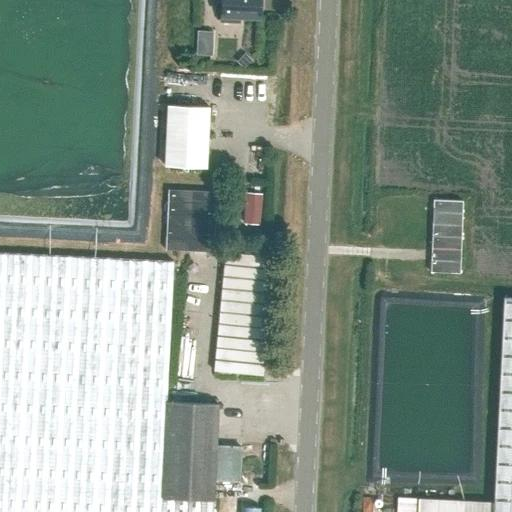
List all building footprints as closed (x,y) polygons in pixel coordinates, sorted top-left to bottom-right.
[(260,0),(221,0),(220,22),(239,23),(239,17),(260,18),(260,0)] [(201,28),(196,46),(210,50),(215,32),(201,28)] [(197,50),(197,57),(212,58),(213,50),(197,50)] [(206,168),(209,107),(168,105),(165,166),(206,168)] [(213,251),(216,192),(168,189),(165,249),(213,251)] [(259,224),(261,194),(246,193),(243,223),(259,224)] [(462,200),(433,199),(431,272),(460,273),(462,200)] [(224,252),(213,371),(263,376),(274,257),(224,252)] [(211,511),(212,500),(162,498),(167,401),(173,261),(69,256),(0,253),(0,511),(211,511)] [(493,503),(492,511),(511,511),(511,298),(503,298),(493,503)] [(162,498),(212,500),(213,500),(214,480),(239,481),(241,448),(216,447),(218,404),(167,401),(162,498)] [(492,511),(493,503),(418,499),(417,511),(492,511)]
